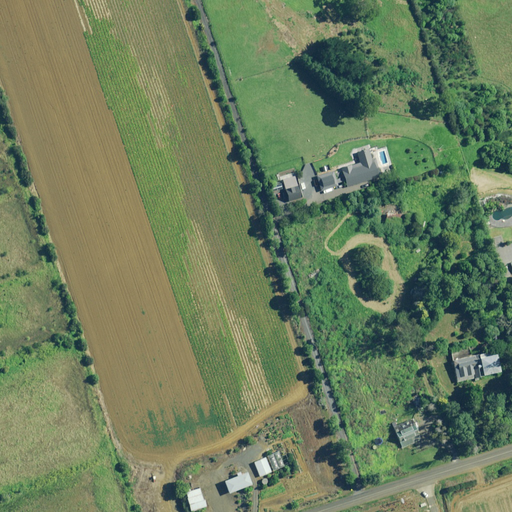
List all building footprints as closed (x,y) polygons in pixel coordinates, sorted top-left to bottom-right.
[(379,177),(374,159),(341,168),(346,187),(379,177)] [(341,185),(337,170),(316,176),(320,191),(341,185)] [(296,185),(284,188),(288,202),(300,198),(296,185)] [(452,361),(456,382),(499,373),(495,352),(478,356),(480,365),(477,365),(475,356),(452,361)] [(418,440),(412,425),(393,432),(400,448),(418,440)] [(267,457),(273,471),(288,465),(282,450),(267,456),(267,457)] [(273,471),(267,457),(253,463),(259,477),(273,471)] [(251,484),(246,473),(224,482),(228,493),(251,484)] [(205,507),(200,488),(185,493),(190,511),(205,507)]
